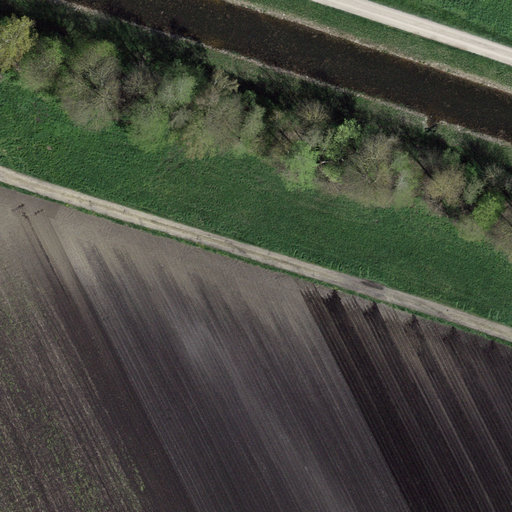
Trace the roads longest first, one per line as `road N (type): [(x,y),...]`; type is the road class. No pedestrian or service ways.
road 1 (track): [(511,344),(0,174)]
road 2 (track): [(511,57),(335,0)]
